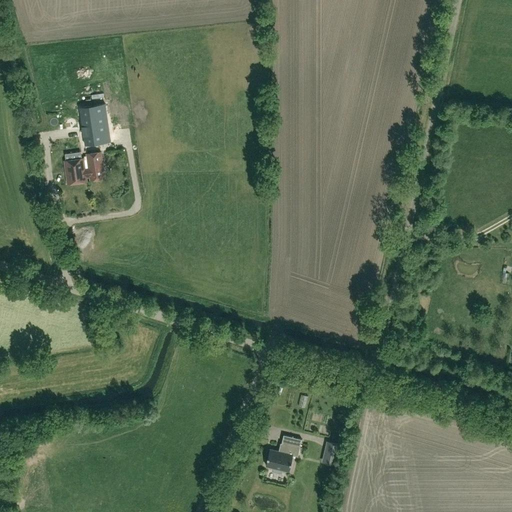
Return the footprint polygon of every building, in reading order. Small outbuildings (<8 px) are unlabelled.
[(80,108),(85,146),(103,143),(102,136),(110,135),(106,105),(80,108)] [(87,154),(89,168),(85,168),(83,158),(64,161),(68,183),(86,180),(86,175),(90,174),(90,180),(104,178),(100,152),(87,154)] [(12,435),(13,448),(27,446),(25,432),(19,433),(19,434),(12,435)] [(282,469),(289,471),(293,455),(298,456),(302,439),(284,434),(282,443),(281,443),(280,447),(281,447),(280,451),(270,448),(266,465),(273,467),(272,470),(281,472),(282,469)] [(325,462),(335,464),(339,444),(328,441),(326,448),(328,449),(325,462)]
